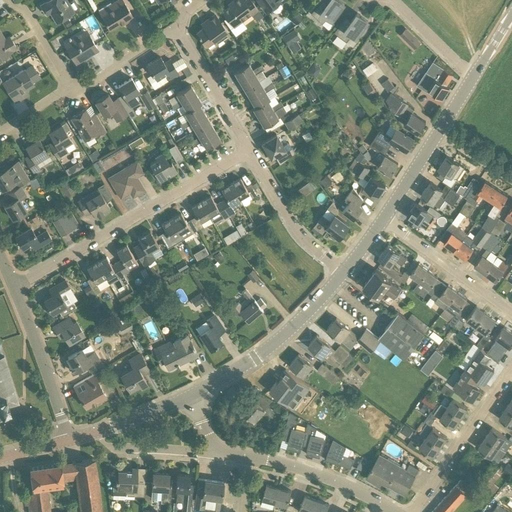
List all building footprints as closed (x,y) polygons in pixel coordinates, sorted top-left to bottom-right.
[(50,11),(56,22),(73,12),(74,13),(79,10),(79,8),(74,1),(73,0),(69,3),(67,0),(47,0),(44,2),(45,3),(41,5),(46,14),(50,11)] [(123,22),(124,24),(134,18),(122,0),(118,0),(111,5),(114,9),(102,16),(110,29),(123,22)] [(230,7),(223,12),(234,27),(252,13),(253,15),(259,11),(250,0),(246,0),(244,2),(242,0),(234,0),(228,5),(230,7)] [(257,0),(266,12),(271,9),(273,12),(276,13),(278,13),(281,11),(282,9),(281,6),(281,4),(286,0),(257,0)] [(338,0),(330,0),(327,4),(323,0),(311,13),(323,24),(328,18),(332,21),(333,20),(334,22),(343,13),(340,10),(344,4),(338,0)] [(303,14),(310,9),(306,4),(300,10),(303,14)] [(296,25),(303,17),(297,11),(289,20),(296,25)] [(366,25),(368,21),(357,13),(351,21),(346,17),(334,32),(347,42),(352,35),(356,38),(358,35),(359,38),(361,37),(362,36),(363,35),(364,34),(365,33),(366,32),(367,31),(368,29),(368,28),(368,27),(369,25),(366,25)] [(204,28),(197,33),(199,36),(198,37),(199,38),(200,38),(204,43),(212,38),(216,44),(229,35),(214,15),(201,24),(204,28)] [(69,19),(64,22),(67,28),(72,25),(69,19)] [(98,50),(95,45),(86,30),(64,43),(75,61),(88,53),(89,55),(98,50)] [(283,37),(289,45),(296,41),(299,39),(294,31),(283,37)] [(16,48),(12,41),(9,37),(3,40),(0,35),(0,58),(12,51),(16,48)] [(414,36),(408,42),(415,49),(421,43),(414,36)] [(51,41),(55,48),(60,45),(56,38),(51,41)] [(358,48),(368,59),(378,49),(369,39),(358,48)] [(255,51),(262,47),(258,41),(251,45),(255,51)] [(232,55),(225,60),(228,65),(235,60),(232,55)] [(159,58),(146,66),(151,75),(152,74),(156,81),(161,77),(164,75),(167,80),(170,78),(170,79),(178,74),(170,60),(164,64),(159,58)] [(368,75),(378,68),(373,61),(363,68),(368,75)] [(447,86),(453,75),(433,62),(426,72),(428,74),(425,78),(431,83),(428,89),(443,98),(450,87),(447,86)] [(239,81),(263,67),(261,65),(252,70),(248,63),(234,72),(239,81)] [(318,67),(314,63),(307,73),(314,78),(319,72),(316,70),(318,67)] [(32,82),(40,78),(32,66),(25,70),(25,69),(3,82),(15,102),(23,97),(20,92),(33,84),(32,82)] [(282,67),(287,77),(290,75),(285,66),(284,66),(282,67)] [(182,70),(186,77),(192,73),(187,67),(182,70)] [(260,81),(263,79),(265,78),(261,71),(264,69),(263,67),(239,81),(241,84),(245,90),(260,81)] [(349,71),(343,75),(347,80),(352,76),(349,71)] [(124,96),(122,98),(128,108),(130,106),(131,108),(140,103),(134,95),(140,91),(132,77),(118,86),(124,96)] [(386,100),(388,103),(395,112),(400,116),(407,119),(403,124),(419,132),(420,130),(421,131),(424,127),(423,126),(426,121),(412,114),(414,110),(407,105),(408,103),(395,94),(398,88),(396,85),(394,86),(388,78),(381,83),(388,92),(390,91),(391,92),(386,100)] [(250,99),(273,85),(272,82),(267,85),(263,79),(260,81),(245,90),(250,99)] [(171,106),(172,108),(196,94),(190,85),(176,94),(179,100),(171,106)] [(261,104),(267,100),(270,99),(265,92),(274,87),(273,85),(250,99),(255,107),(261,103),(261,104)] [(310,100),(316,97),(311,88),(305,91),(310,100)] [(147,110),(156,105),(147,91),(139,95),(147,110)] [(110,112),(116,122),(129,114),(118,96),(112,100),(108,94),(95,102),(103,116),(110,112)] [(199,104),(202,103),(196,94),(172,108),(174,110),(182,105),(186,111),(192,107),(193,109),(199,104)] [(159,95),(154,98),(158,105),(163,102),(159,95)] [(258,118),(281,104),(280,101),(271,107),(267,100),(261,104),(261,103),(255,107),(253,109),(258,118)] [(164,103),(159,106),(163,113),(168,109),(164,103)] [(205,113),(199,104),(193,109),(192,107),(186,111),(184,112),(189,119),(179,124),(181,127),(205,113)] [(287,112),(282,105),(281,104),(258,118),(264,127),(278,118),(283,114),(287,112)] [(105,132),(96,116),(91,119),(85,109),(70,118),(80,133),(84,140),(92,135),(94,138),(105,132)] [(195,131),(210,122),(205,113),(181,127),(182,129),(191,124),(195,131)] [(278,118),(280,117),(283,123),(284,122),(284,123),(291,119),(288,115),(284,117),(283,114),(278,118)] [(303,121),(298,114),(291,119),(284,123),(288,129),(303,121)] [(215,131),(210,122),(195,131),(199,137),(190,142),(191,144),(215,131)] [(50,147),(58,159),(75,149),(61,125),(49,132),(56,144),(50,147)] [(397,128),(392,136),(380,129),(375,138),(389,147),(393,142),(406,151),(414,139),(397,128)] [(206,148),(220,140),(215,131),(191,144),(193,147),(202,141),(206,148)] [(274,156),(280,165),(286,160),(295,153),(288,143),(284,146),(276,133),(270,137),(270,138),(262,143),(271,158),(274,156)] [(385,155),(389,147),(375,138),(369,146),(379,152),(376,157),(381,161),(377,166),(391,175),(398,164),(385,155)] [(30,153),(24,157),(35,175),(42,171),(40,167),(51,160),(39,139),(26,147),(30,153)] [(327,141),(322,146),(326,151),(331,146),(327,141)] [(100,157),(106,167),(132,154),(127,143),(100,157)] [(168,149),(177,163),(183,160),(175,145),(168,149)] [(93,161),(101,156),(97,150),(89,155),(93,161)] [(368,151),(363,154),(368,161),(368,160),(373,157),(368,151)] [(169,163),(163,153),(155,158),(156,160),(150,164),(152,167),(148,169),(154,179),(158,177),(160,180),(166,176),(169,174),(170,176),(177,171),(171,162),(169,163)] [(467,169),(447,156),(438,169),(442,171),(437,178),(444,182),(449,176),(458,182),(467,169)] [(99,160),(93,164),(98,172),(104,168),(99,160)] [(15,182),(17,186),(18,187),(29,180),(18,161),(0,171),(0,186),(2,190),(15,182)] [(144,173),(137,161),(108,178),(121,198),(130,193),(133,197),(145,190),(137,177),(144,173)] [(370,168),(359,161),(353,171),(367,180),(363,186),(378,196),(386,185),(371,175),(367,172),(370,168)] [(69,176),(74,173),(71,166),(65,170),(69,176)] [(334,183),(344,179),(341,171),(331,175),(334,183)] [(326,188),(332,183),(327,176),(320,181),(326,188)] [(240,178),(230,184),(238,198),(242,204),(243,205),(245,206),(249,204),(250,202),(249,200),(252,198),(257,195),(251,184),(246,187),(240,178)] [(462,196),(467,199),(471,193),(479,181),(473,178),(462,196)] [(29,180),(18,187),(7,193),(12,201),(4,205),(13,219),(27,210),(21,199),(27,195),(23,188),(31,184),(29,180)] [(70,189),(71,183),(62,181),(61,188),(66,197),(73,194),(70,189)] [(478,193),(474,199),(478,201),(482,196),(489,200),(496,188),(485,181),(478,193)] [(446,185),(442,190),(430,182),(421,195),(439,208),(445,200),(453,205),(460,194),(451,188),(446,185)] [(238,198),(230,184),(221,189),(226,199),(221,202),(229,216),(235,213),(233,209),(242,204),(238,198)] [(306,184),(299,189),(305,196),(311,191),(306,184)] [(353,188),(338,207),(354,219),(362,210),(358,207),(363,200),(353,188)] [(481,226),(490,232),(499,218),(494,216),(507,195),(496,188),(489,200),(494,203),(488,212),(490,213),(481,226)] [(78,201),(86,215),(92,211),(96,218),(110,210),(98,189),(78,201)] [(224,219),(229,216),(221,202),(216,205),(211,196),(201,201),(212,222),(222,216),(224,219)] [(64,202),(55,200),(53,207),(61,210),(64,202)] [(212,222),(201,201),(191,207),(197,216),(191,219),(198,230),(203,227),(204,228),(213,222),(212,222)] [(333,201),(333,202),(323,214),(319,220),(314,227),(327,237),(330,235),(333,237),(335,235),(340,239),(345,233),(344,233),(349,226),(336,215),(338,212),(333,201)] [(460,212),(468,217),(475,207),(466,201),(460,212)] [(435,216),(438,218),(441,214),(430,206),(427,211),(416,203),(407,216),(412,219),(416,223),(426,229),(435,216)] [(70,210),(63,215),(54,220),(52,221),(61,236),(79,225),(70,210)] [(197,230),(198,230),(191,219),(186,222),(181,213),(171,219),(183,239),(193,233),(195,237),(199,235),(197,230)] [(491,233),(498,237),(506,223),(499,218),(490,232),(491,233)] [(162,236),(168,247),(183,239),(171,219),(162,224),(167,233),(162,236)] [(412,229),(416,223),(412,219),(407,225),(412,229)] [(451,223),(446,231),(450,234),(444,243),(454,251),(466,235),(460,230),(460,229),(451,223)] [(473,239),(466,235),(454,251),(465,259),(474,248),(477,244),(481,247),(481,246),(491,233),(490,232),(481,226),(473,239)] [(35,236),(30,227),(15,236),(23,248),(31,243),(34,249),(52,239),(46,230),(35,236)] [(236,239),(240,236),(236,229),(232,232),(236,239)] [(163,254),(150,231),(138,238),(141,243),(133,248),(144,266),(163,254)] [(491,233),(481,246),(486,249),(482,255),(475,265),(485,273),(493,263),(486,258),(500,238),(498,237),(491,233)] [(135,258),(126,245),(117,250),(122,259),(117,263),(123,273),(128,269),(125,264),(135,258)] [(378,266),(398,280),(402,274),(392,266),(395,262),(402,266),(407,259),(388,245),(378,258),(382,260),(378,266)] [(493,263),(485,273),(496,281),(508,264),(504,261),(497,256),(493,263)] [(117,276),(123,273),(117,263),(112,266),(106,257),(96,263),(104,276),(114,271),(117,276)] [(180,271),(188,266),(185,261),(176,265),(180,271)] [(92,277),(87,280),(90,285),(93,291),(99,288),(100,290),(109,285),(104,276),(96,263),(87,268),(92,277)] [(419,282),(428,270),(419,263),(410,275),(414,278),(419,282)] [(384,292),(394,299),(402,289),(376,269),(363,286),(379,298),(384,292)] [(253,282),(259,277),(252,270),(246,275),(248,277),(251,281),(253,282)] [(413,290),(428,301),(436,290),(431,286),(438,277),(428,270),(419,282),(413,290)] [(154,284),(162,280),(161,278),(158,272),(156,273),(150,277),(154,284)] [(402,274),(398,280),(397,281),(402,285),(409,276),(404,272),(402,274)] [(55,286),(55,287),(58,292),(43,300),(52,314),(58,310),(61,316),(76,307),(66,292),(71,290),(65,280),(55,286)] [(436,290),(428,301),(426,303),(431,307),(435,303),(444,310),(445,308),(457,292),(448,285),(447,286),(441,282),(441,283),(436,290)] [(89,299),(96,295),(95,295),(93,291),(90,285),(83,289),(89,299)] [(230,309),(236,316),(240,313),(247,322),(262,309),(261,308),(265,305),(259,298),(256,301),(246,289),(241,292),(235,297),(239,302),(230,309)] [(132,292),(126,294),(129,300),(134,297),(132,292)] [(467,299),(457,292),(445,308),(454,315),(449,322),(454,325),(459,319),(461,316),(457,312),(458,310),(467,299)] [(200,295),(199,293),(190,299),(195,307),(204,301),(203,300),(200,295)] [(95,309),(102,305),(96,295),(96,296),(93,297),(97,304),(94,306),(95,309)] [(476,306),(466,320),(476,327),(486,313),(476,306)] [(378,338),(392,349),(407,361),(428,336),(425,333),(407,320),(399,313),(378,338)] [(407,320),(425,333),(429,328),(430,327),(412,313),(407,320)] [(496,321),(486,313),(476,327),(485,334),(476,345),(482,349),(490,337),(486,334),(496,321)] [(206,321),(208,323),(197,330),(210,350),(222,342),(217,336),(225,331),(214,315),(206,321)] [(69,343),(85,334),(76,320),(73,322),(70,317),(53,327),(57,333),(61,330),(69,343)] [(357,341),(371,352),(373,350),(385,359),(392,349),(378,338),(366,328),(359,337),(336,318),(327,329),(341,341),(346,335),(355,343),(357,341)] [(464,323),(459,319),(454,325),(459,329),(464,323)] [(129,320),(118,326),(123,334),(134,328),(129,320)] [(486,354),(493,359),(497,362),(508,347),(509,348),(511,342),(511,332),(504,326),(495,338),(497,339),(486,354)] [(429,328),(425,333),(428,336),(428,335),(440,345),(444,339),(429,328)] [(168,369),(196,354),(192,346),(186,334),(172,341),(175,346),(160,353),(163,360),(168,369)] [(308,345),(323,357),(331,347),(317,335),(308,345)] [(0,406),(7,404),(10,403),(9,401),(17,399),(0,341),(0,340),(0,406)] [(340,346),(336,351),(337,351),(333,356),(336,359),(336,360),(341,364),(350,354),(340,346)] [(87,365),(92,375),(99,371),(106,367),(103,362),(102,363),(95,350),(86,355),(83,349),(68,358),(72,365),(69,366),(73,373),(87,365)] [(465,370),(481,381),(485,383),(494,369),(489,365),(493,359),(486,354),(480,350),(465,370)] [(436,351),(421,369),(428,375),(443,357),(436,351)] [(141,371),(148,367),(140,352),(128,359),(132,367),(120,374),(129,391),(139,385),(141,388),(148,384),(141,371)] [(304,376),(313,366),(299,354),(290,364),(304,376)] [(322,364),(316,371),(334,384),(340,377),(322,364)] [(364,378),(368,373),(360,367),(356,372),(364,378)] [(276,385),(272,391),(297,408),(301,402),(293,396),(303,381),(287,370),(282,377),(285,379),(279,387),(276,385)] [(477,387),(481,381),(465,370),(453,387),(473,401),(480,389),(477,387)] [(86,407),(106,396),(100,384),(105,381),(99,371),(92,375),(81,381),(85,389),(78,393),(86,407)] [(454,392),(448,388),(444,393),(451,397),(454,392)] [(272,400),(259,393),(254,398),(251,395),(246,401),(243,401),(241,403),(241,406),(240,407),(254,420),(253,420),(255,421),(263,412),(271,419),(276,413),(268,405),(272,400)] [(467,408),(453,398),(446,408),(460,418),(467,408)] [(453,428),(460,418),(446,408),(439,418),(453,428)] [(511,412),(506,408),(499,418),(511,427),(511,412)] [(431,411),(427,417),(433,421),(437,416),(431,411)] [(300,418),(291,412),(283,440),(289,441),(288,444),(303,448),(304,446),(307,433),(306,433),(296,430),(300,418)] [(430,426),(433,421),(427,417),(423,422),(430,426)] [(316,436),(318,429),(309,423),(306,433),(307,433),(304,446),(308,447),(307,450),(322,454),(327,439),(316,436)] [(406,425),(405,425),(404,424),(403,424),(399,431),(401,432),(401,433),(408,438),(413,430),(406,425)] [(432,427),(425,437),(440,447),(447,437),(432,427)] [(492,428),(485,438),(506,453),(511,445),(511,444),(511,436),(509,440),(506,438),(492,428)] [(432,457),(440,447),(425,437),(418,447),(432,457)] [(499,463),(506,453),(485,438),(478,448),(499,463)] [(346,446),(333,439),(328,452),(325,460),(339,465),(339,464),(350,469),(354,459),(342,454),(346,446)] [(411,440),(407,446),(413,450),(417,445),(411,440)] [(386,461),(378,457),(366,478),(379,485),(382,481),(389,485),(388,486),(405,495),(419,469),(409,464),(405,472),(398,468),(400,465),(387,459),(386,461)] [(81,461),(74,462),(71,462),(29,468),(29,469),(30,478),(32,493),(23,494),(25,505),(27,505),(27,511),(101,511),(95,469),(94,459),(81,461)] [(361,461),(357,467),(361,470),(365,463),(361,461)] [(511,473),(511,465),(508,463),(503,470),(504,471),(510,476),(511,473)] [(486,491),(487,490),(494,483),(504,471),(503,470),(496,465),(478,484),(486,491)] [(112,494),(113,494),(125,495),(125,496),(144,497),(144,483),(137,482),(138,468),(132,468),(131,472),(118,472),(117,479),(115,479),(115,486),(113,486),(112,494)] [(170,504),(170,502),(171,490),(168,490),(170,473),(152,472),(151,490),(152,490),(151,499),(161,500),(161,503),(170,504)] [(176,501),(184,502),(183,511),(192,511),(193,511),(195,498),(191,498),(192,484),(189,484),(189,475),(177,474),(175,491),(177,491),(176,501)] [(462,478),(461,479),(456,485),(431,511),(450,511),(467,494),(472,488),(462,478)] [(218,511),(220,500),(223,482),(205,479),(198,479),(195,498),(193,511),(218,511)] [(275,503),(279,488),(266,484),(260,506),(273,510),(275,503)] [(279,488),(275,503),(287,506),(291,491),(279,488)] [(304,511),(312,511),(317,500),(305,496),(299,510),(304,511)] [(325,511),(329,505),(317,500),(312,511),(325,511)]
